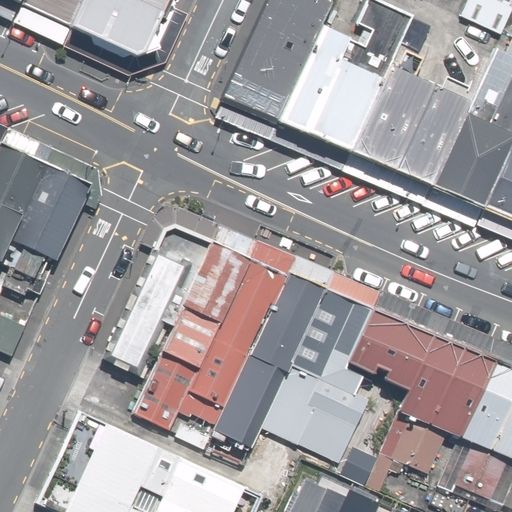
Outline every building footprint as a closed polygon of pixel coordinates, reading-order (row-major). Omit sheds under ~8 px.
[(2,0),(20,8),(24,0),(2,0)] [(24,0),(20,8),(71,31),(85,0),(24,0)] [(126,0),(85,0),(71,31),(138,64),(169,54),(183,27),(167,19),(126,0)] [(126,0),(167,19),(175,0),(126,0)] [(219,105),(277,130),(321,31),(333,5),(330,4),(331,0),(265,0),(217,105),(219,105)] [(384,83),(389,72),(413,20),(369,0),(360,0),(351,22),(355,24),(354,27),(363,31),(356,47),(349,44),(340,63),(384,83)] [(511,9),(491,0),(468,0),(459,19),(499,37),(511,9)] [(349,160),(350,158),(384,83),(340,63),(349,44),(321,31),(277,130),(349,160)] [(431,194),(482,216),(511,148),(511,57),(494,49),(469,107),(431,194)] [(350,158),(431,194),(469,107),(389,72),(384,83),(350,158)] [(277,130),(219,105),(212,120),(270,145),(271,143),(277,130)] [(271,143),(343,174),(349,160),(277,130),(271,143)] [(511,148),(482,216),(511,228),(511,148)] [(45,172),(4,154),(0,163),(0,257),(7,260),(13,246),(45,172)] [(343,174),(424,209),(431,194),(350,158),(349,160),(343,174)] [(87,190),(45,172),(13,246),(55,264),(87,190)] [(482,216),(431,194),(424,209),(475,232),(476,229),(482,216)] [(511,228),(482,216),(476,229),(511,243),(511,228)] [(173,328),(213,242),(177,226),(164,230),(102,360),(144,380),(169,325),(173,328)] [(169,432),(178,412),(251,259),(213,242),(173,328),(132,415),(169,432)] [(192,414),(216,426),(288,275),(251,259),(178,412),(191,418),(192,414)] [(260,429),(327,288),(290,271),(288,275),(216,426),(215,429),(252,447),(260,429)] [(354,396),(366,372),(348,363),(372,307),(327,288),(260,429),(298,446),(299,445),(347,468),(355,450),(347,446),(368,403),(354,396)] [(511,366),(372,307),(348,363),(366,372),(375,376),(378,368),(389,373),(386,381),(409,392),(401,411),(446,431),(459,436),(511,459),(511,366)] [(18,325),(0,316),(0,358),(3,360),(18,325)] [(446,431),(401,411),(378,460),(366,487),(378,493),(389,469),(400,474),(404,465),(427,475),(446,431)] [(54,511),(256,511),(264,496),(79,412),(36,504),(54,511)] [(209,436),(182,423),(175,437),(203,450),(209,436)] [(511,459),(459,436),(437,486),(452,492),(455,485),(511,508),(511,459)] [(344,477),(366,487),(378,460),(355,450),(347,468),(344,477)] [(413,511),(412,511),(411,511),(403,511),(390,506),(390,508),(372,500),(375,494),(319,468),(314,478),(305,474),(303,476),(301,475),(295,489),(291,487),(279,511),(413,511)]
